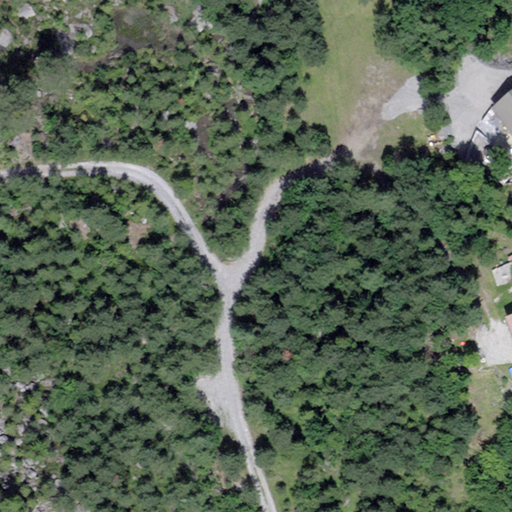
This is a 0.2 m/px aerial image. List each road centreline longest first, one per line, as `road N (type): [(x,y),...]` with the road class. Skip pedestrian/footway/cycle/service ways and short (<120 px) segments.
road 1 (track): [(263,511),(222,361),(221,290),(166,198),(142,180),(92,171),(0,181)]
road 2 (track): [(221,290),(248,249),(269,183),(327,170),(359,173),(434,235),(486,308)]
